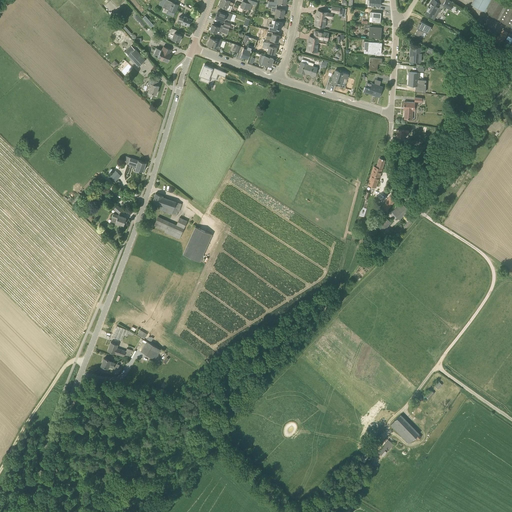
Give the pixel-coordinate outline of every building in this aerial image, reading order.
[(167,0),(165,0),(163,7),(169,9),(167,13),(173,16),(174,16),(175,12),(178,4),(172,2),(167,0)] [(228,0),(221,0),(222,0),(221,2),(220,1),(219,5),(220,5),(220,6),(226,8),(225,10),(230,11),(232,6),(233,3),(229,1),(229,0),(228,0)] [(441,10),(441,8),(438,7),(440,3),(434,0),(432,0),(429,6),(428,6),(428,7),(429,7),(425,13),(431,17),(433,14),(434,14),(436,11),(438,12),(440,12),(441,10)] [(450,10),(454,3),(448,0),(446,0),(443,5),(450,10)] [(473,0),(471,4),(510,27),(511,23),(511,0),(473,0)] [(252,4),(249,3),(243,1),(241,8),(247,10),(247,9),(251,10),(252,4)] [(266,4),(266,7),(268,7),(272,8),(271,11),(276,12),(275,16),(283,17),(285,10),(277,8),(276,9),(275,8),(276,5),(268,4),(266,4)] [(224,21),(225,18),(230,21),(233,14),(227,12),(226,14),(218,11),(215,17),(224,21)] [(316,19),(315,25),(324,27),(325,27),(326,20),(326,17),(329,17),(331,18),(332,13),(327,13),(327,12),(321,11),(318,11),(317,16),(317,15),(316,19)] [(370,17),(369,22),(372,22),(380,22),(381,17),(379,17),(380,13),(371,12),(370,12),(370,17)] [(135,17),(144,27),(146,24),(137,15),(135,17)] [(145,15),(142,17),(150,27),(153,25),(145,15)] [(177,22),(185,25),(185,24),(189,25),(191,19),(184,16),(183,18),(179,16),(177,22)] [(269,27),(268,30),(279,32),(279,29),(281,29),(282,22),(275,20),(274,24),(269,23),(269,27)] [(425,26),(419,23),(412,35),(423,41),(427,35),(421,31),(425,26)] [(212,24),(210,31),(217,33),(218,31),(225,33),(227,29),(229,30),(230,27),(224,25),(223,28),(212,24)] [(370,28),(369,38),(380,38),(381,28),(370,27),(370,24),(365,24),(364,28),(370,28)] [(179,42),(182,35),(175,33),(176,30),(171,28),(169,33),(174,34),(172,39),(176,41),(179,42)] [(508,31),(501,29),(498,38),(504,40),(508,31)] [(308,47),(307,50),(317,52),(318,46),(318,43),(319,40),(328,41),(329,33),(317,31),(315,31),(314,33),(314,37),(309,36),(309,41),(308,44),(308,47)] [(266,35),(265,39),(271,40),(270,40),(278,42),(280,35),(272,33),(271,36),(266,35)] [(218,40),(210,38),(207,45),(215,48),(219,49),(222,41),(218,40)] [(369,42),(368,53),(381,54),(382,43),(380,42),(379,42),(369,42)] [(239,52),(241,46),(235,44),(232,50),(239,52)] [(273,46),(273,45),(269,44),(267,52),(275,54),(276,47),(273,46)] [(138,67),(145,60),(135,49),(135,50),(131,46),(124,52),(138,67)] [(161,50),(158,58),(168,62),(171,54),(170,53),(171,49),(164,46),(162,50),(161,50)] [(241,55),(240,58),(243,59),(244,57),(248,58),(249,54),(250,54),(250,53),(250,51),(251,51),(252,47),(248,46),(247,48),(247,49),(246,49),(246,50),(246,49),(245,49),(244,49),(241,55)] [(410,62),(410,60),(421,61),(422,47),(410,47),(409,56),(410,56),(410,57),(408,57),(408,62),(410,62)] [(264,56),(262,63),(271,66),(272,62),(273,59),(264,56)] [(370,57),(369,70),(377,71),(377,65),(377,63),(382,64),(382,58),(370,57)] [(317,68),(313,66),(314,63),(308,62),(308,65),(301,62),(298,72),(305,74),(305,72),(308,73),(308,74),(311,75),(310,78),(314,79),(317,68)] [(202,70),(200,76),(201,76),(202,76),(201,79),(208,82),(210,76),(216,78),(217,74),(220,75),(222,70),(218,69),(217,70),(205,65),(204,65),(202,70)] [(335,70),(333,77),(331,83),(335,84),(340,86),(343,77),(347,78),(348,74),(335,70)] [(409,79),(408,85),(415,86),(415,92),(422,93),(422,88),(425,88),(426,88),(429,89),(429,87),(430,87),(431,82),(426,82),(423,82),(421,82),(418,81),(417,81),(417,79),(417,73),(409,72),(409,76),(409,79)] [(147,87),(146,91),(148,92),(156,94),(156,93),(157,90),(158,89),(158,90),(159,87),(158,87),(159,86),(156,85),(157,81),(149,79),(148,83),(147,83),(146,83),(146,84),(146,85),(147,86),(147,87)] [(365,87),(363,92),(379,97),(380,97),(383,87),(372,83),(370,88),(365,87)] [(447,95),(454,95),(455,85),(448,84),(447,95)] [(404,119),(410,119),(411,110),(414,110),(415,102),(404,102),(404,108),(405,108),(404,119)] [(396,137),(402,137),(404,137),(405,133),(409,134),(409,130),(397,129),(396,137)] [(126,156),(124,162),(128,164),(129,162),(137,165),(135,170),(139,171),(139,170),(143,171),(146,162),(126,156)] [(368,185),(373,187),(374,186),(376,186),(377,182),(385,160),(382,160),(383,159),(382,159),(379,158),(376,167),(374,166),(369,179),(370,180),(368,185)] [(115,170),(110,176),(115,181),(119,177),(116,175),(118,173),(115,170)] [(75,206),(83,197),(79,193),(71,202),(75,206)] [(161,205),(160,209),(177,215),(179,211),(182,204),(163,197),(163,196),(156,193),(153,202),(161,205)] [(391,193),(385,202),(391,206),(397,197),(391,193)] [(85,203),(81,205),(84,213),(89,211),(85,203)] [(119,214),(123,210),(115,203),(112,207),(119,214)] [(393,213),(397,218),(399,219),(408,210),(407,208),(406,207),(402,204),(399,206),(395,209),(395,210),(393,213)] [(119,224),(123,225),(126,218),(118,215),(113,214),(110,222),(119,225),(119,224)] [(176,225),(158,217),(154,225),(165,230),(164,232),(179,239),(187,221),(180,218),(176,225)] [(384,232),(386,228),(391,222),(387,219),(379,228),(384,232)] [(183,254),(200,262),(212,234),(195,227),(183,254)] [(113,337),(118,339),(122,341),(125,335),(128,336),(129,333),(128,333),(129,331),(130,331),(117,326),(113,337)] [(155,360),(161,350),(147,341),(141,351),(155,360)] [(117,348),(118,345),(111,342),(108,351),(115,354),(115,353),(124,357),(130,359),(133,350),(127,348),(126,352),(117,348)] [(110,367),(113,368),(118,370),(120,365),(110,361),(111,361),(104,358),(101,366),(108,368),(109,369),(110,367)] [(429,399),(434,393),(431,389),(425,395),(429,399)] [(432,419),(438,413),(430,406),(425,413),(432,419)] [(421,437),(400,415),(394,421),(400,426),(397,429),(410,442),(415,437),(418,440),(421,437)] [(387,448),(389,449),(394,444),(391,442),(393,440),(389,437),(377,451),(381,455),(387,448)] [(365,451),(360,459),(364,462),(369,454),(365,451)]
